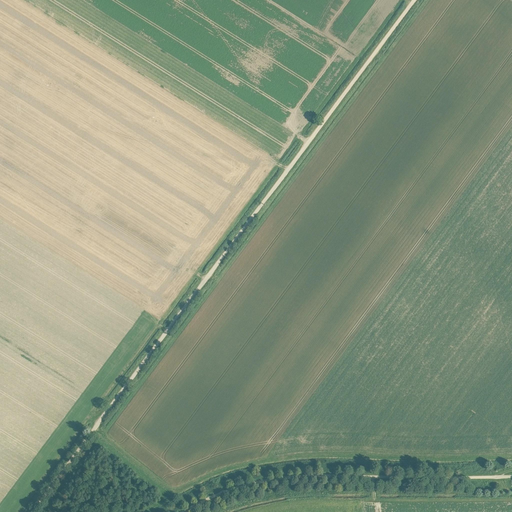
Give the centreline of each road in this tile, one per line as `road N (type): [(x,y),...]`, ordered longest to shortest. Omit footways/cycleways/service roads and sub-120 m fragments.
road 1 (unclassified): [(184,511),(235,487),(292,475),(511,476)]
road 2 (unclassified): [(220,258),(414,0)]
road 3 (unclassified): [(29,511),(220,258)]
road 4 (tertiary): [(164,143),(225,164),(276,154),(300,138),(372,40)]
road 5 (unclassified): [(109,138),(105,167),(218,241),(220,258)]
